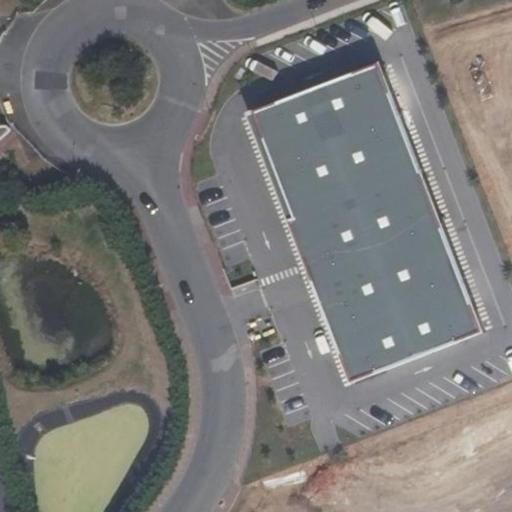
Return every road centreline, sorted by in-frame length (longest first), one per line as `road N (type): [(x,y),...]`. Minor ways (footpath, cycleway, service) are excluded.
road 1 (unclassified): [(139,155),(216,352),(220,418),(189,511)]
road 2 (unclassified): [(173,33),(132,8),(84,11),(63,24),(39,65),(37,89),(54,131),(93,156),(139,155)]
road 3 (unclassified): [(327,0),(270,23),(173,33)]
road 4 (unclassified): [(139,155),(161,143),(188,103),(191,79),(173,33)]
